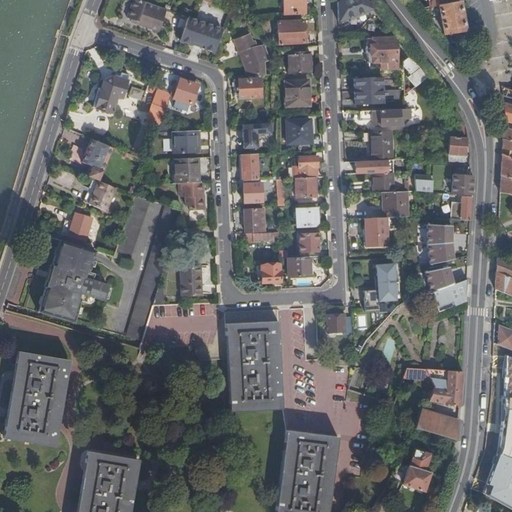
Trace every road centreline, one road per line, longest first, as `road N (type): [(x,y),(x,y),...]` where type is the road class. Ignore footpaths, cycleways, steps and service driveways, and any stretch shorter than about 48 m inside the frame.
road 1 (residential): [(325,0),(340,295),(232,298),(215,76),(84,30)]
road 2 (secondary): [(449,511),(469,444),(485,145),(457,84),(402,17)]
road 3 (residential): [(84,30),(0,295)]
